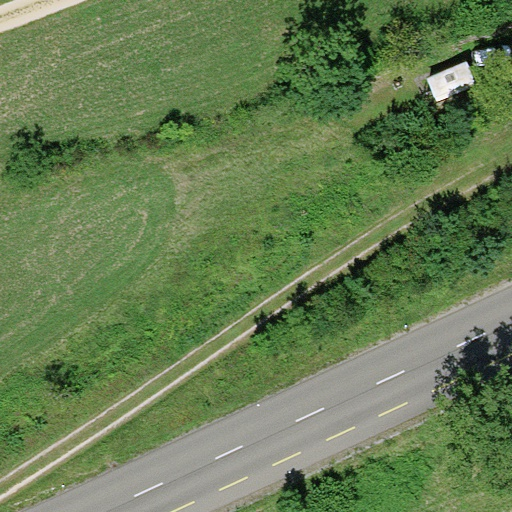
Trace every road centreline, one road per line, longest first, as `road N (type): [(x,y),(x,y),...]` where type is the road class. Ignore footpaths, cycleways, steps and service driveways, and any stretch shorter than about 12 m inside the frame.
road 1 (track): [(17,511),(220,344),(448,181),(511,146)]
road 2 (secondary): [(511,319),(103,511)]
